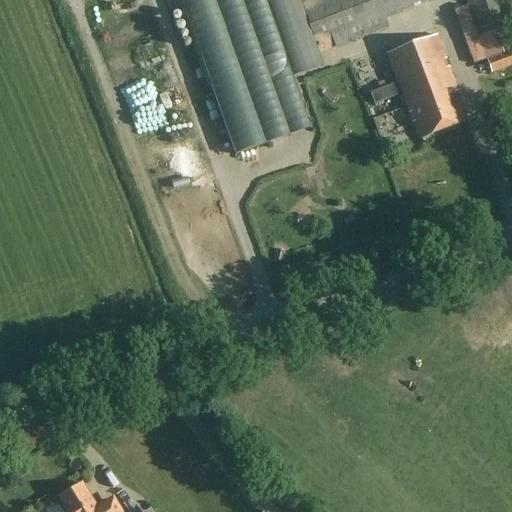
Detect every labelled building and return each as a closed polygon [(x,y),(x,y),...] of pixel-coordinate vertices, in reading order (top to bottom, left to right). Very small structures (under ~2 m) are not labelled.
[(265,0),(179,0),(234,155),(310,128),(265,0)] [(436,0),(290,0),(282,4),(303,61),(389,29),(386,21),(436,0)] [(501,0),(464,0),(477,38),(510,26),(501,0)] [(386,56),(419,140),(463,123),(450,90),(455,88),(436,37),(386,56)] [(511,51),(486,61),(491,74),(511,66),(511,51)] [(399,91),(377,97),(380,109),(402,104),(399,91)] [(120,511),(115,503),(107,501),(96,508),(81,484),(58,498),(66,511),(120,511)]
